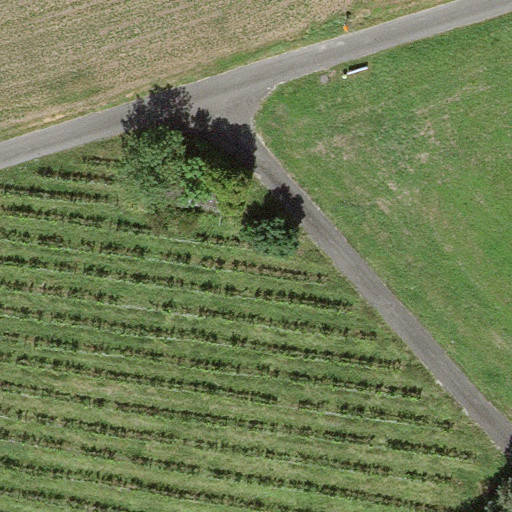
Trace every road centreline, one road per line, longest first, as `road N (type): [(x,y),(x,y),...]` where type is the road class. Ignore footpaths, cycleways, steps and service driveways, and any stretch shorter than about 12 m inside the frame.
road 1 (track): [(494,0),(0,161)]
road 2 (track): [(196,95),(511,450)]
